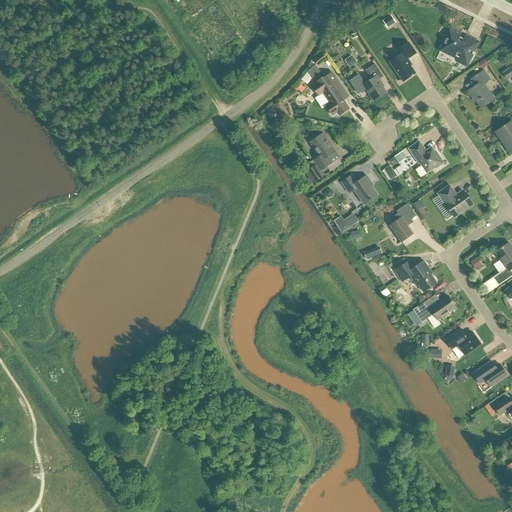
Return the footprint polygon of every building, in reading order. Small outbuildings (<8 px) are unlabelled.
[(381,21),(386,28),(394,23),(389,16),(381,21)] [(459,63),(467,67),(478,43),(467,38),(466,39),(450,32),(441,52),(453,58),(455,55),(462,58),(459,63)] [(409,43),(397,51),(400,55),(389,62),(403,82),(415,74),(406,60),(416,54),(409,43)] [(326,60),(322,54),(312,60),(317,66),(326,60)] [(352,56),(345,61),(347,65),(354,60),(352,56)] [(478,63),(483,70),(489,66),(484,59),(478,63)] [(377,81),(383,77),(375,64),(365,71),(371,80),(364,84),(359,75),(350,82),(358,94),(367,88),(375,101),(386,93),(377,81)] [(511,67),(502,74),(507,81),(511,78),(511,67)] [(326,106),(332,116),(337,113),(339,116),(350,109),(342,98),(347,95),(332,73),(327,76),(326,75),(316,83),(316,84),(312,87),(319,96),(322,94),(327,101),(328,100),(330,103),(326,106)] [(470,80),(475,87),(468,92),(475,104),(477,102),(481,109),(494,100),(484,85),(486,84),(480,73),(470,80)] [(511,154),(511,121),(495,133),(511,155),(511,154)] [(306,173),(313,184),(324,176),(321,171),(331,164),(327,158),(335,153),(322,134),(310,143),(319,157),(313,161),(316,165),(306,173)] [(437,156),(432,148),(426,152),(419,142),(409,149),(419,164),(420,164),(427,174),(435,168),(436,169),(444,163),(438,156),(437,156)] [(402,152),(393,158),(397,164),(404,159),(403,157),(405,156),(402,152)] [(395,177),(388,166),(382,170),(382,171),(381,172),(389,184),(392,182),(390,180),(395,177)] [(354,190),(364,205),(378,196),(370,184),(371,183),(366,176),(356,183),(351,176),(342,183),(349,194),(354,190)] [(439,196),(433,200),(446,220),(453,216),(454,218),(472,205),(463,191),(456,196),(450,186),(438,194),(439,196)] [(414,204),(419,212),(425,207),(420,200),(414,204)] [(393,217),(396,221),(390,226),(401,242),(412,235),(405,224),(411,220),(402,207),(396,212),(398,214),(393,217)] [(341,216),(333,221),(336,225),(341,232),(359,221),(353,213),(344,220),(341,216)] [(349,233),(351,240),(360,238),(358,231),(349,233)] [(495,253),(506,269),(493,278),(498,286),(511,276),(511,272),(510,270),(511,268),(511,247),(509,243),(495,253)] [(364,253),(366,260),(374,257),(371,250),(364,253)] [(469,261),(474,268),(480,264),(476,257),(469,261)] [(410,277),(417,287),(418,286),(423,293),(428,289),(431,290),(432,287),(437,283),(428,270),(429,269),(423,261),(413,269),(408,262),(394,271),(402,282),(410,277)] [(413,310),(422,323),(433,315),(438,321),(456,308),(447,296),(434,305),(430,298),(418,307),(413,310)] [(460,329),(445,340),(452,350),(458,346),(464,355),(480,344),(473,333),(466,338),(460,329)] [(420,334),(420,343),(421,343),(421,346),(427,346),(427,343),(428,343),(428,334),(420,334)] [(438,359),(438,350),(431,349),(430,358),(438,359)] [(480,384),(486,380),(490,387),(507,376),(499,364),(495,367),(491,361),(472,374),(480,384)] [(445,381),(452,382),(453,377),(454,377),(455,366),(447,366),(445,381)] [(457,376),(461,382),(466,379),(462,373),(457,376)] [(511,403),(507,397),(493,406),(500,416),(509,410),(511,414),(511,403)]
